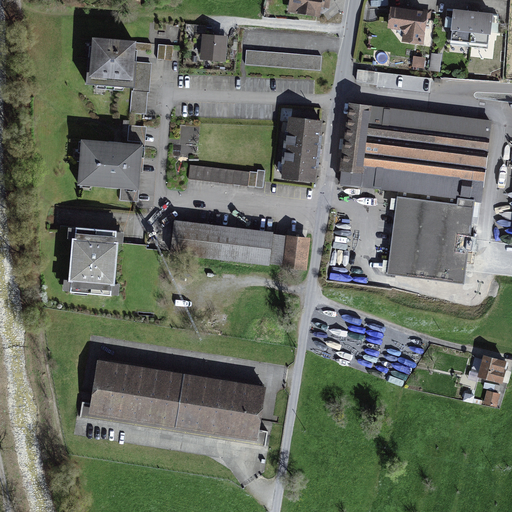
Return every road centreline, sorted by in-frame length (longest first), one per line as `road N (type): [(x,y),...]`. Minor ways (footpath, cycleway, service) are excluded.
road 1 (residential): [(277,511),(356,0)]
road 2 (track): [(510,360),(310,297)]
